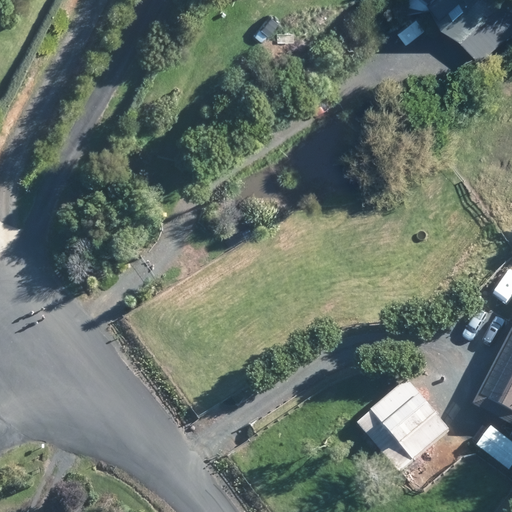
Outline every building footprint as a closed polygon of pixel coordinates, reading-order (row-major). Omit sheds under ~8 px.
[(511,0),(438,0),(436,2),(487,60),(511,37),(511,0)] [(501,74),(511,68),(511,49),(493,60),(501,74)] [(511,339),(479,404),(511,421),(511,339)] [(376,409),(417,460),(455,429),(413,378),(376,409)] [(492,454),(511,469),(511,450),(501,442),(492,454)]
